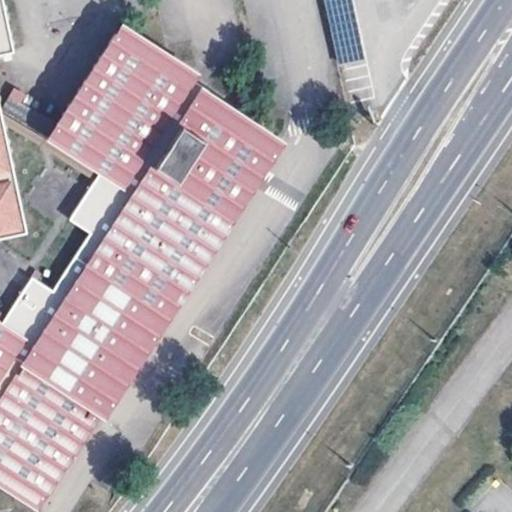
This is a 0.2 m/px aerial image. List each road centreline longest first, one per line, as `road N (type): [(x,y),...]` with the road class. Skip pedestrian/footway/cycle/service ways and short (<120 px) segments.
road 1 (secondary): [(504,0),(245,399),(160,511)]
road 2 (secondary): [(216,511),(511,68)]
